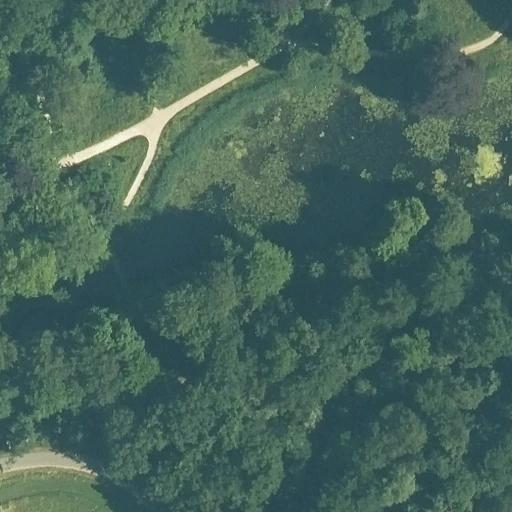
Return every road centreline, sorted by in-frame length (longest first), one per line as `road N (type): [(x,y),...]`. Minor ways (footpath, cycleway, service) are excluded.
road 1 (unknown): [(236,511),(219,485),(216,457),(170,425),(73,393),(0,415)]
road 2 (unclassified): [(162,511),(94,465),(63,458),(0,465)]
